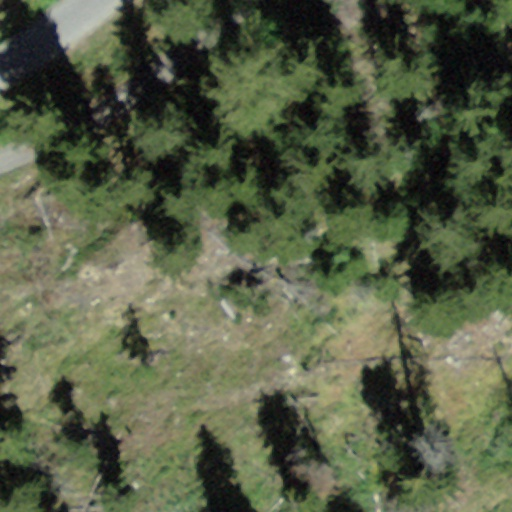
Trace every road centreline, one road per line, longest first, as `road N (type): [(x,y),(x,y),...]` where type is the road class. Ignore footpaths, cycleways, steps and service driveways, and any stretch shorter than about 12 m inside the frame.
road 1 (residential): [(252,0),(165,77),(0,171)]
road 2 (residential): [(0,78),(94,0)]
